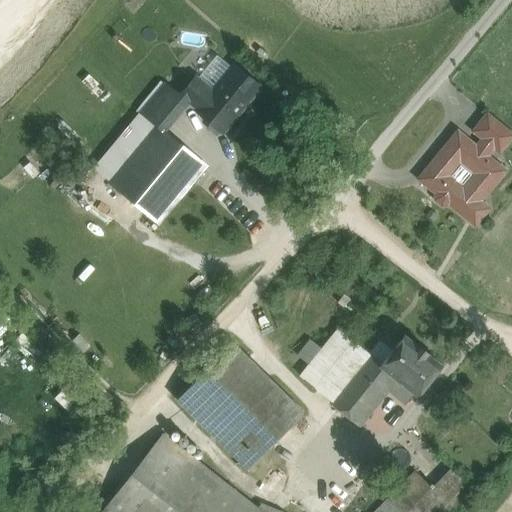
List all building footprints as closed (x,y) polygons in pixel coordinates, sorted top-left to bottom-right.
[(233,65),(213,89),(196,75),(179,95),(187,103),(223,132),(259,87),(233,65)] [(165,83),(140,113),(157,127),(163,132),(187,103),(179,95),(165,83)] [(511,135),(487,115),(474,130),(483,138),(493,146),(499,151),(511,135)] [(163,132),(157,127),(114,180),(159,218),(203,165),(163,132)] [(476,147),(457,132),(442,150),(445,153),(437,163),(434,160),(419,178),(435,191),(436,198),(442,203),(448,202),(465,216),(504,170),(486,155),(493,146),(483,138),(476,147)] [(338,328),(300,376),(331,400),(369,354),(338,328)] [(386,359),(381,365),(397,378),(390,387),(407,401),(415,392),(417,393),(439,365),(426,354),(427,353),(418,346),(417,347),(404,336),(386,359)] [(233,342),(176,399),(248,469),(304,412),(233,342)] [(369,354),(331,400),(360,423),(390,387),(397,378),(381,365),(386,359),(373,349),(369,354)] [(279,511),(262,511),(163,434),(101,511),(282,511),(280,511),(279,511)] [(450,468),(431,487),(447,502),(466,484),(450,468)] [(414,470),(372,511),(439,511),(448,503),(447,502),(431,487),(414,470)]
